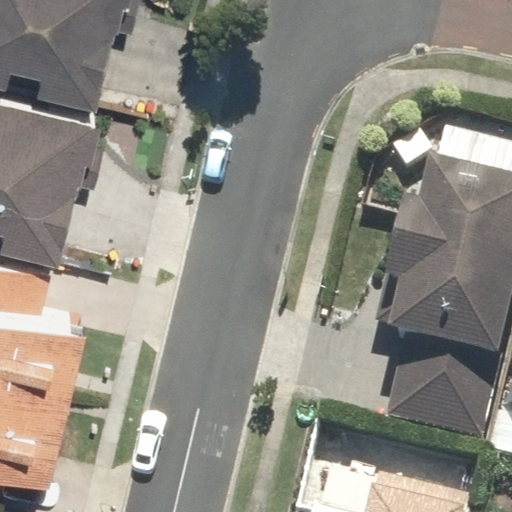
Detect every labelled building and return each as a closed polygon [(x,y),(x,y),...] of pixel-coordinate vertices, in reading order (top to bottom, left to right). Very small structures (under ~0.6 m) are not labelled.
[(115,0),(0,0),(0,85),(89,107),(115,0)] [(84,114),(0,93),(0,251),(48,263),(84,114)] [(380,427),(476,450),(511,302),(511,194),(416,171),(404,223),(389,220),(359,347),(398,356),(380,427)] [(0,474),(33,482),(72,321),(37,312),(46,276),(0,264),(0,474)] [(511,331),(482,456),(511,463),(511,331)] [(462,511),(464,506),(366,481),(357,511),(462,511)]
